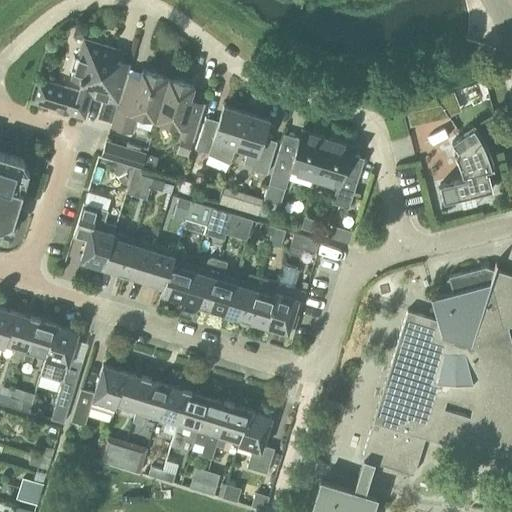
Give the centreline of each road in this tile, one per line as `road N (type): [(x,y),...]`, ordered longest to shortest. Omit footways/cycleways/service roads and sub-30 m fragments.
road 1 (residential): [(0,73),(60,13),(96,1),(173,17),(244,72),(369,124),(382,143),(407,251)]
road 2 (residential): [(24,279),(320,373),(352,284),(374,261),(407,251)]
road 3 (residential): [(24,279),(69,139),(64,128),(0,103)]
